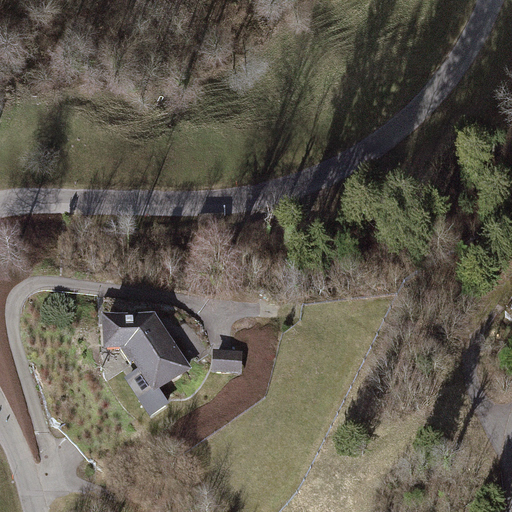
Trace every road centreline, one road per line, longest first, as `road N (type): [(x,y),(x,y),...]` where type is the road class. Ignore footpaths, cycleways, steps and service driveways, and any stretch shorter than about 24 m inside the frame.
road 1 (residential): [(0,204),(237,202),(293,189),(372,145),(432,93),(486,0)]
road 2 (track): [(511,433),(472,429),(398,453),(371,487),(365,511)]
